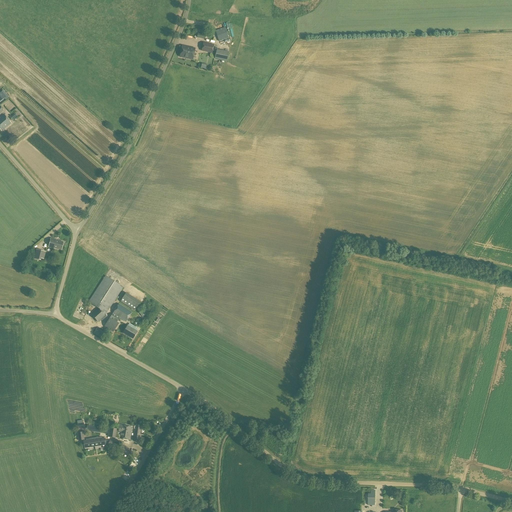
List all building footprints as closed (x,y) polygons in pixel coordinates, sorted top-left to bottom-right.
[(219,42),(229,38),(225,28),(215,31),(219,42)] [(203,34),(203,32),(200,31),(200,34),(198,33),(197,38),(205,40),(206,35),(203,34)] [(212,53),(214,45),(204,43),(202,50),(212,53)] [(193,59),(195,48),(182,46),(180,57),(193,59)] [(0,128),(2,131),(11,123),(4,115),(0,117),(0,128)] [(62,250),(63,242),(56,240),(51,238),(49,247),(54,249),(54,248),(62,250)] [(40,260),(43,251),(36,249),(34,259),(40,260)] [(102,321),(107,316),(105,315),(123,287),(105,276),(89,302),(98,308),(91,314),(98,322),(98,321),(99,322),(101,320),(102,321)] [(125,322),(132,312),(119,304),(104,326),(113,332),(118,323),(117,322),(119,318),(125,322)] [(147,309),(144,305),(141,307),(137,309),(142,317),(146,315),(144,311),(147,309)] [(133,338),(137,331),(127,325),(123,333),(133,338)] [(78,428),(84,427),(84,425),(86,425),(85,420),(77,421),(77,424),(78,428)] [(107,434),(108,428),(87,425),(86,431),(107,434)] [(130,440),(132,427),(119,425),(119,427),(116,427),(116,428),(110,427),(108,436),(130,440)] [(139,441),(141,426),(135,425),(133,440),(139,441)] [(84,449),(105,445),(105,444),(108,445),(114,448),(116,443),(109,440),(104,440),(104,437),(101,438),(101,437),(86,439),(86,440),(83,441),(84,449)] [(128,456),(131,451),(121,445),(118,450),(128,456)]
